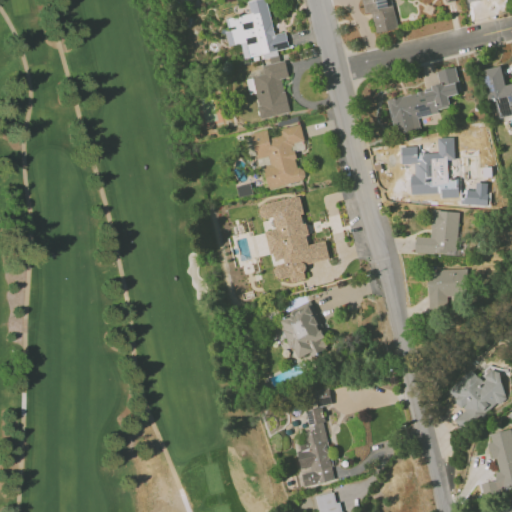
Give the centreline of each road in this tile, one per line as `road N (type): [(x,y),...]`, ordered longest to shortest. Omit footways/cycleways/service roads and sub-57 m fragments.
road 1 (residential): [(446,511),(320,0)]
road 2 (residential): [(511,25),(337,70)]
